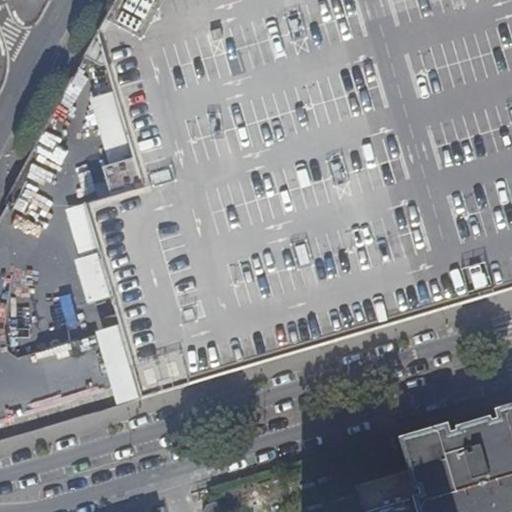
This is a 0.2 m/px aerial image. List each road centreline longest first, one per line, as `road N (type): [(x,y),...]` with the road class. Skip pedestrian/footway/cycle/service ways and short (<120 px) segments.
road 1 (unclassified): [(511,329),(0,473)]
road 2 (unclassified): [(16,511),(183,471),(511,368)]
